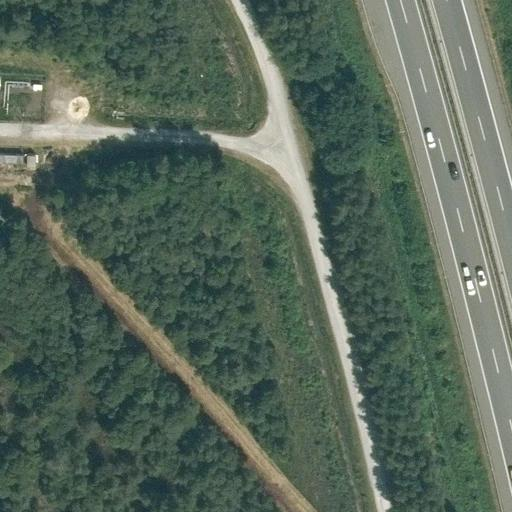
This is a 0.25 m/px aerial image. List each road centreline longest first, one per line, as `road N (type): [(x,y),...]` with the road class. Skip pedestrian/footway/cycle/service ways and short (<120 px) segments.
road 1 (track): [(245,0),(392,511)]
road 2 (motorway): [(399,0),(511,429)]
road 3 (track): [(292,151),(169,134),(0,127)]
road 4 (motorway): [(511,247),(445,0)]
